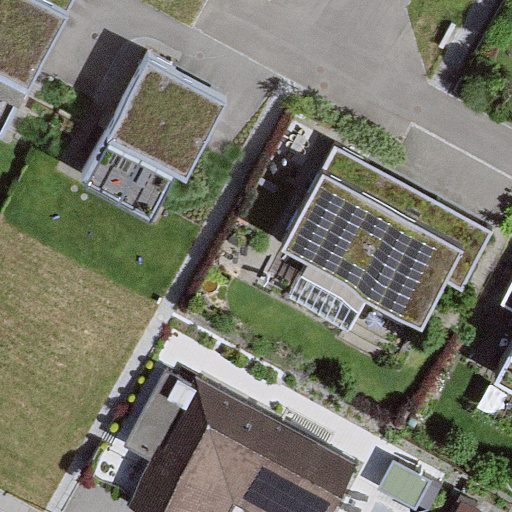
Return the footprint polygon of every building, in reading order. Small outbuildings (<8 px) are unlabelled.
[(0,0),(0,129),(1,131),(73,0),(0,0)] [(229,96),(149,53),(83,175),(153,213),(177,169),(187,174),(229,96)] [(495,228),(334,142),(279,245),(422,322),(445,279),(463,288),(495,228)] [(511,278),(501,298),(511,304),(511,341),(493,377),(511,387),(511,278)] [(151,459),(129,500),(150,511),(229,511),(234,503),(251,511),(330,511),(358,461),(197,374),(194,380),(166,365),(123,444),(151,459)]
